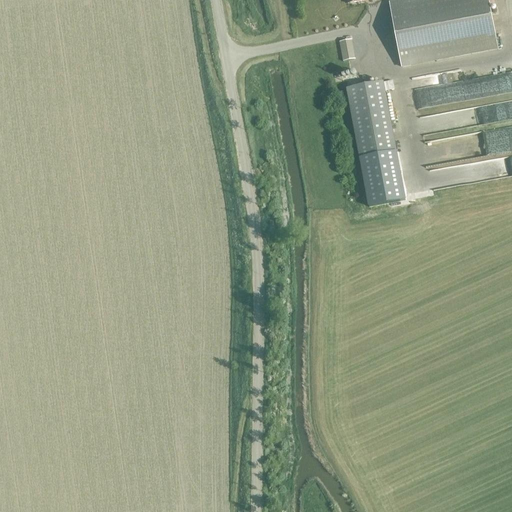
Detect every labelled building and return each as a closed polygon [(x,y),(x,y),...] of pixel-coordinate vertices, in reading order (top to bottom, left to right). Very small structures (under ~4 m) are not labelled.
[(409,0),(389,4),(401,68),(497,50),(488,0),(409,0)] [(339,43),(343,62),(355,60),(352,41),(339,43)] [(383,84),(383,82),(347,89),(360,159),(396,152),(385,92),(384,86),(383,84)] [(392,82),(383,84),(384,86),(385,92),(394,91),(392,82)] [(259,169),(253,170),(255,180),(261,179),(259,169)]
